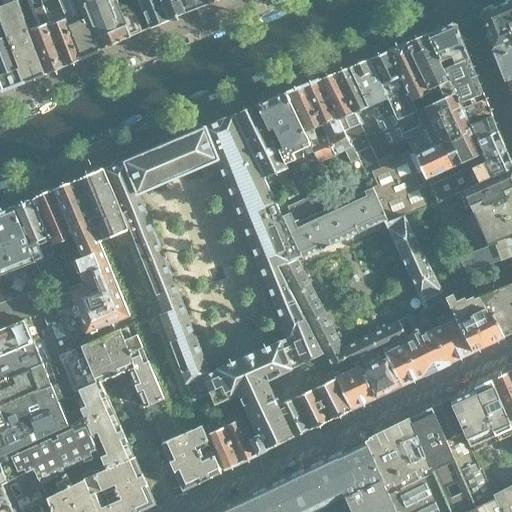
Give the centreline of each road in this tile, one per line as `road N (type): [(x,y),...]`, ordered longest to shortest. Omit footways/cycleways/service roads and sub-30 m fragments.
road 1 (residential): [(0,196),(461,2)]
road 2 (residential): [(511,351),(176,511)]
road 3 (residential): [(0,106),(254,0)]
road 4 (residential): [(511,124),(461,2)]
